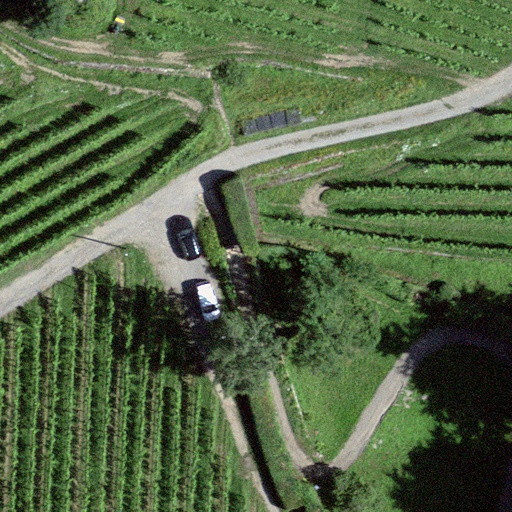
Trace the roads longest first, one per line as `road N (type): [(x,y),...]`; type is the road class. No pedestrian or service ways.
road 1 (track): [(209,170),(278,425),(293,458),(308,468),(332,466),(349,450),(411,355),(440,335),(492,341),(511,356)]
road 2 (track): [(0,302),(233,159),(432,110),(511,77)]
